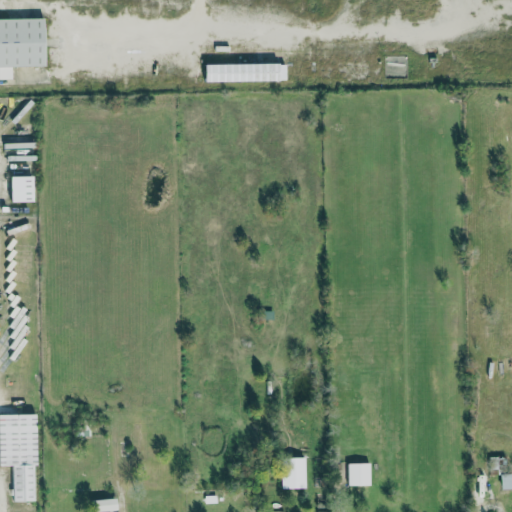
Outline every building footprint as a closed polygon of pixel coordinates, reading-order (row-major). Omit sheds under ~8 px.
[(0,78),(9,78),(9,66),(45,65),(44,46),(43,46),(43,17),(0,17),(0,78)] [(284,62),(199,64),(199,81),(284,79),(284,62)] [(6,201),(33,201),(33,175),(5,176),(6,201)] [(0,465),(9,465),(9,501),(34,500),(33,465),(36,465),(35,413),(0,413),(0,465)] [(280,488),(305,488),(304,457),(279,457),(280,488)] [(369,462),(344,463),(345,485),(369,485),(369,462)] [(497,473),(498,489),(511,488),(511,472),(497,473)] [(88,511),(112,510),(112,498),(88,499),(88,511)]
